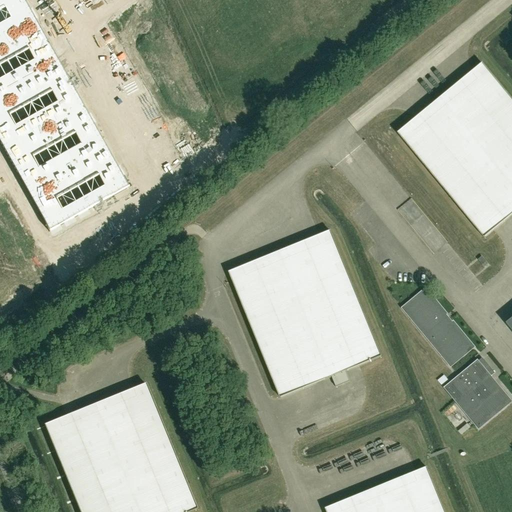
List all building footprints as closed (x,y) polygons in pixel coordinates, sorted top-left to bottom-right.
[(23,0),(0,0),(0,144),(49,232),(128,188),(23,0)] [(511,99),(483,64),(473,71),(444,95),(398,133),(484,238),(511,214),(511,99)] [(355,215),(364,208),(357,200),(348,207),(355,215)] [(353,368),(382,356),(330,231),(279,252),(229,272),(281,398),(332,377),(336,386),(350,380),(346,371),(353,368)] [(485,268),(489,264),(482,256),(478,260),(485,268)] [(451,366),(474,347),(453,322),(451,323),(445,316),(447,315),(426,290),(403,308),(451,366)] [(479,428),(511,402),(490,377),(495,373),(482,358),(446,388),(479,428)] [(441,361),(434,368),(439,373),(446,367),(441,361)] [(145,384),(134,388),(110,398),(66,416),(44,425),(79,511),(190,511),(196,509),(145,384)] [(326,509),(326,511),(444,511),(427,468),(408,476),(326,509)]
